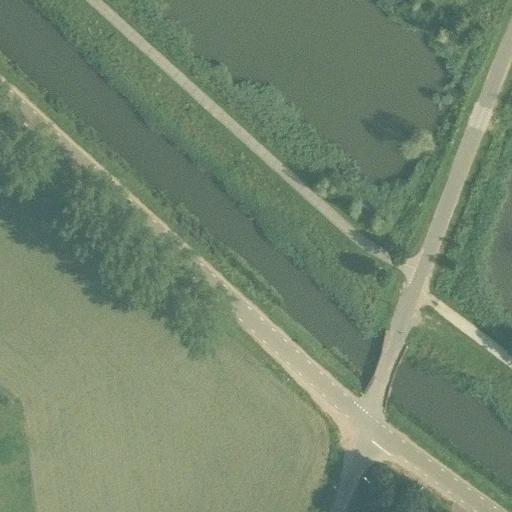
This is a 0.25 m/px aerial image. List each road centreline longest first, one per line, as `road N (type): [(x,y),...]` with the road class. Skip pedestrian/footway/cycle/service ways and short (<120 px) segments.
road 1 (tertiary): [(367,425),(0,93)]
road 2 (unclassified): [(367,425),(511,40)]
road 3 (tertiary): [(484,511),(367,425)]
